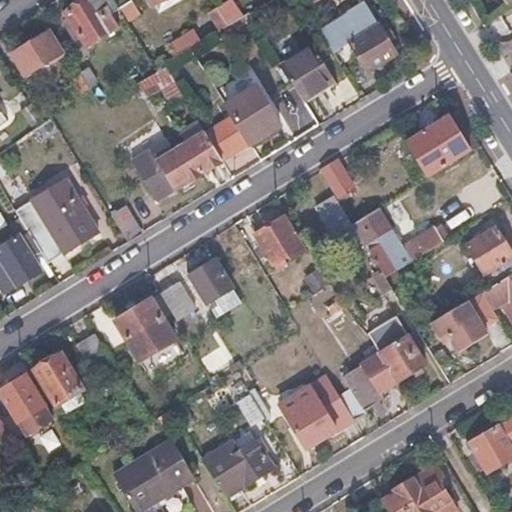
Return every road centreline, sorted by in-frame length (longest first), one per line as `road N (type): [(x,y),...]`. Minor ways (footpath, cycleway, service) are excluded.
road 1 (residential): [(464,61),(0,342)]
road 2 (residential): [(279,511),(511,372)]
